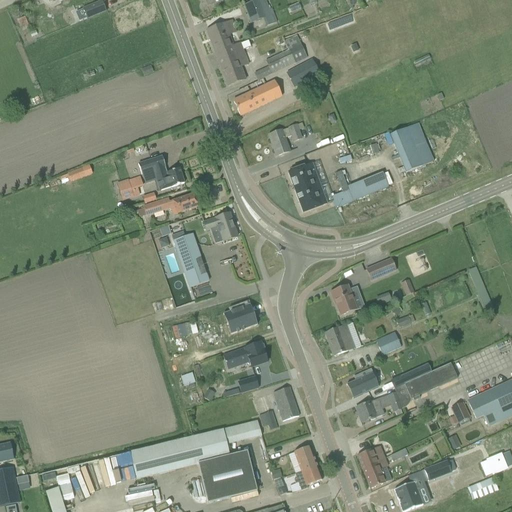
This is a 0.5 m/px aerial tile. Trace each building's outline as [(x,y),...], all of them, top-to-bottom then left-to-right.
[(263,20),(266,27),(277,23),(272,10),(270,11),(265,0),(262,0),(244,7),(251,25),(263,20)] [(82,9),(87,20),(106,12),(101,1),(82,9)] [(206,32),(215,54),(232,46),(233,46),(229,36),(236,34),(232,22),(206,32)] [(288,51),(294,63),(306,57),(297,36),(284,42),(285,44),(289,51),(288,51)] [(232,46),(215,54),(228,87),(237,84),(246,80),(241,68),(249,65),(243,50),(241,44),(241,43),(233,46),(232,46)] [(349,49),(353,56),(360,52),(356,45),(349,49)] [(255,75),(258,81),(294,63),(288,51),(266,62),(268,68),(255,75)] [(414,62),(416,66),(431,59),(429,55),(414,62)] [(294,89),(320,74),(312,60),(286,75),(294,89)] [(151,67),(141,71),(143,77),(154,73),(151,67)] [(242,98),(233,102),(240,117),(249,113),(267,105),(282,98),(274,82),(260,89),(242,98)] [(390,135),(407,174),(434,163),(418,124),(390,135)] [(269,137),(277,157),(290,153),(285,140),(291,137),(293,143),(303,140),(297,125),(288,129),(288,130),(269,137)] [(356,158),(373,153),(369,142),(353,147),(356,158)] [(162,157),(138,165),(142,175),(156,171),(160,181),(155,182),(158,193),(184,184),(179,170),(167,174),(162,157)] [(303,214),(326,205),(312,165),(297,170),(296,168),(290,170),(290,173),(288,173),(303,214)] [(71,184),(86,178),(82,169),(67,175),(71,184)] [(330,198),(335,210),(389,188),(383,173),(347,188),(341,172),(335,174),(342,193),(330,198)] [(143,187),(140,177),(128,181),(130,187),(119,191),(122,199),(133,196),(131,191),(137,189),(143,187)] [(142,198),(144,204),(155,200),(154,195),(142,198)] [(143,207),(146,218),(171,210),(173,216),(197,208),(193,195),(170,203),(168,199),(143,207)] [(210,231),(215,245),(237,238),(229,215),(203,223),(206,232),(210,231)] [(171,235),(168,226),(159,229),(162,238),(171,235)] [(208,282),(192,235),(185,238),(184,233),(172,237),(190,289),(208,282)] [(366,271),(371,282),(396,272),(391,260),(366,271)] [(468,272),(486,314),(494,311),(476,269),(468,272)] [(399,289),(403,299),(414,294),(409,281),(401,285),(402,287),(399,289)] [(347,287),(330,293),(333,303),(335,307),(336,307),(340,317),(364,308),(359,295),(351,298),(347,287)] [(378,306),(391,301),(388,294),(376,299),(378,306)] [(416,300),(405,305),(405,306),(406,308),(409,307),(409,309),(418,305),(416,300)] [(250,306),(223,315),(223,316),(224,315),(228,325),(227,326),(228,326),(231,335),(230,335),(230,336),(257,326),(256,326),(252,317),(253,317),(253,316),(252,316),(249,307),(250,306)] [(398,308),(393,313),(397,317),(402,311),(398,308)] [(408,317),(396,322),(399,330),(411,325),(411,324),(414,323),(412,317),(409,318),(408,317)] [(196,323),(172,326),(174,338),(198,335),(196,323)] [(325,334),(334,357),(361,347),(352,324),(325,334)] [(376,342),(382,356),(401,348),(395,334),(376,342)] [(223,357),(227,369),(249,362),(251,369),(265,364),(267,363),(266,360),(263,351),(264,350),(263,346),(261,345),(260,344),(223,357)] [(371,403),(356,408),(358,413),(359,417),(362,424),(370,421),(371,421),(375,420),(375,419),(376,418),(377,418),(374,410),(381,407),(391,404),(394,412),(402,409),(404,409),(407,407),(408,406),(409,404),(410,402),(410,400),(412,399),(414,403),(420,400),(418,397),(457,380),(450,365),(447,366),(433,373),(394,390),(396,394),(378,400),(371,403)] [(427,365),(400,377),(404,385),(431,372),(427,365)] [(198,366),(193,368),(196,378),(202,377),(198,366)] [(355,382),(346,386),(348,386),(354,399),(352,399),(352,400),(378,388),(377,388),(376,386),(378,385),(371,370),(353,378),(355,382)] [(183,386),(195,383),(192,373),(180,376),(183,386)] [(255,378),(238,384),(241,394),(258,389),(255,378)] [(483,417),(489,428),(511,416),(511,380),(467,402),(475,420),(483,417)] [(272,394),(282,423),(299,418),(289,389),(272,394)] [(208,390),(203,399),(210,403),(215,394),(208,390)] [(238,390),(224,394),(226,398),(239,394),(238,390)] [(451,419),(454,425),(457,424),(457,425),(459,424),(468,420),(470,419),(463,403),(450,409),(454,418),(451,419)] [(258,417),(262,429),(268,427),(270,431),(277,429),(271,413),(258,417)] [(189,439),(130,453),(136,477),(137,481),(198,466),(207,504),(257,492),(247,453),(229,457),(227,446),(261,438),(257,422),(194,438),(189,439)] [(447,440),(453,452),(461,449),(455,437),(447,440)] [(0,463),(14,460),(11,444),(0,446),(0,463)] [(301,473),(302,476),(318,470),(309,447),(294,453),(301,473)] [(357,457),(363,471),(377,466),(376,463),(385,460),(380,448),(372,451),(357,457)] [(403,450),(391,456),(394,462),(406,456),(403,450)] [(486,462),(480,464),(485,477),(491,475),(492,476),(507,470),(501,454),(485,461),(486,462)] [(363,471),(370,490),(385,484),(380,470),(387,467),(385,460),(376,463),(377,466),(363,471)] [(446,462),(424,471),(428,482),(451,474),(446,462)] [(0,471),(0,505),(0,508),(22,503),(14,468),(0,471)] [(70,470),(46,473),(48,484),(72,481),(70,470)] [(298,484),(301,492),(307,490),(306,487),(322,481),(318,470),(302,476),(301,473),(295,475),(297,480),(294,481),(296,485),(298,484)] [(272,473),(274,481),(282,479),(279,471),(272,473)] [(112,483),(114,488),(135,481),(133,476),(112,483)] [(493,479),(467,489),(472,502),(498,492),(493,479)] [(274,482),(280,497),(286,494),(281,480),(274,482)] [(420,481),(394,491),(402,511),(407,511),(423,506),(417,492),(424,489),(420,481)] [(65,511),(58,488),(45,492),(51,511),(65,511)]
